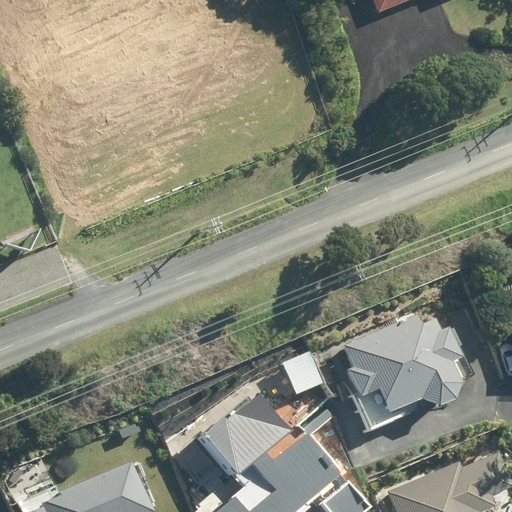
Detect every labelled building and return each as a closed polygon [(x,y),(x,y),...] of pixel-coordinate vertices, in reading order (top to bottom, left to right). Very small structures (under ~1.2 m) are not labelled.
[(364,0),(369,11),(398,0),(364,0)] [(334,346),(344,369),(338,371),(348,395),(362,389),(373,414),(404,401),(422,408),(438,402),(445,385),(436,363),(446,358),(434,328),(428,330),(424,321),(410,326),(405,316),(334,346)] [(308,353),(283,364),(297,395),(321,384),(308,353)] [(238,486),(205,511),(292,511),(308,499),(319,511),(353,511),(357,509),(324,473),(318,478),(284,440),(259,461),(247,447),(265,431),(239,400),(207,429),(204,425),(194,434),(238,486)] [(482,496),(505,486),(491,453),(454,469),(452,463),(381,492),(388,511),(471,511),(472,511),(486,506),(482,496)] [(47,493),(48,496),(28,505),(30,511),(137,511),(118,464),(47,493)]
